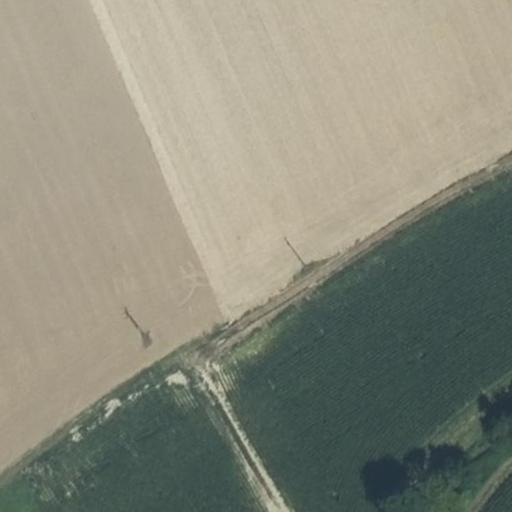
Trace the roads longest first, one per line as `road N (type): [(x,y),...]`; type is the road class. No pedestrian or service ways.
road 1 (track): [(283,511),(185,362),(365,239),(511,159)]
road 2 (track): [(185,362),(0,487)]
